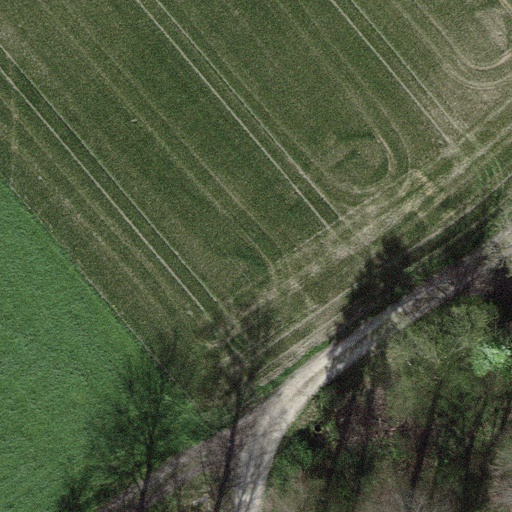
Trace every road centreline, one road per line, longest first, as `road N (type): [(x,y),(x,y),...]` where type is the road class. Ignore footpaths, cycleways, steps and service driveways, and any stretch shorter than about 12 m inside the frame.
road 1 (track): [(121,511),(511,212)]
road 2 (track): [(246,511),(249,473),(288,391)]
